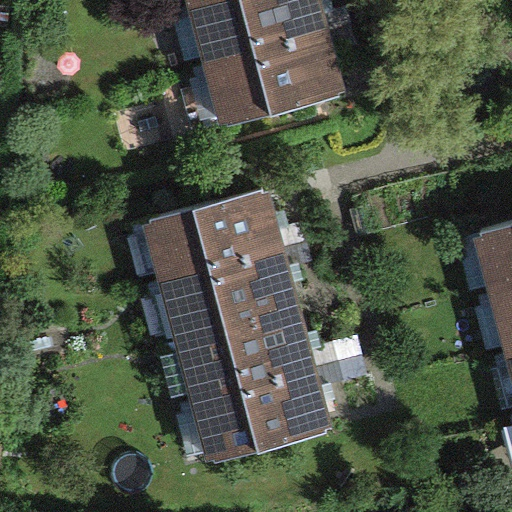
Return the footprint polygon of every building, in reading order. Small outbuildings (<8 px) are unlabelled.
[(225,0),(192,0),(195,8),(225,0)] [(332,35),(322,0),(225,0),(195,8),(211,69),(332,35)] [(349,96),(332,35),(211,69),(228,129),(349,96)] [(286,247),(272,190),(146,221),(160,278),(286,247)] [(511,280),(511,217),(470,229),(486,287),(511,280)] [(300,304),(286,247),(160,278),(174,335),(300,304)] [(511,342),(511,280),(486,287),(502,346),(511,342)] [(314,361),(300,304),(174,335),(188,392),(314,361)] [(511,342),(502,346),(511,384),(511,342)] [(328,418),(314,361),(188,392),(202,449),(328,418)]
